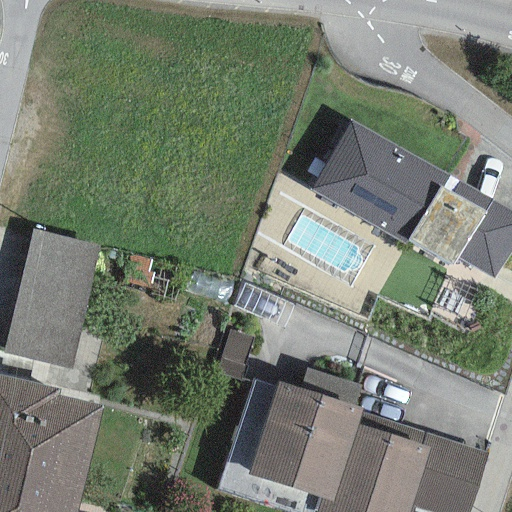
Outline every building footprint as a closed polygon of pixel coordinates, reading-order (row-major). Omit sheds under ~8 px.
[(490,201),(348,121),(310,188),(452,267),(457,258),(490,201)] [(511,247),(511,213),(490,201),(457,258),(494,279),(511,247)] [(100,246),(30,230),(2,350),(71,366),(100,246)] [(285,302),(241,284),(232,307),(275,325),(285,302)] [(252,340),(227,332),(214,373),(239,381),(252,340)] [(306,369),(299,390),(355,407),(361,386),(306,369)] [(58,390),(0,375),(0,511),(75,511),(101,407),(57,396),(58,390)] [(299,390),(276,383),(247,475),(320,498),(332,502),(361,413),(361,409),(355,407),(299,390)] [(467,511),(487,453),(361,413),(332,502),(320,498),(315,511),(410,511),(413,506),(430,511),(467,511)]
